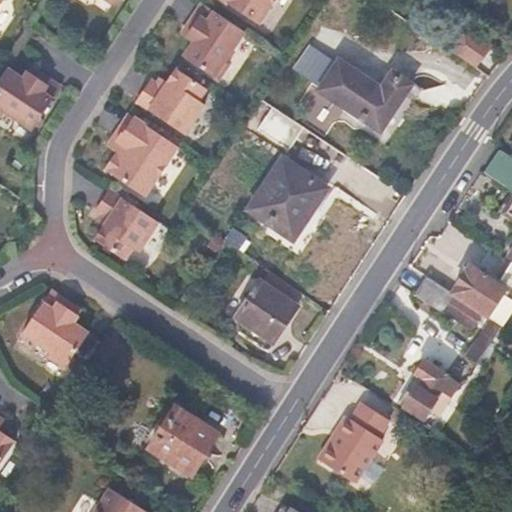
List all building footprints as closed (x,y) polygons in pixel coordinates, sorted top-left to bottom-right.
[(222,0),(259,25),(275,0),(222,0)] [(201,2),(185,26),(189,28),(184,36),(186,37),(185,38),(192,42),(183,57),(214,79),(246,32),(201,2)] [(184,36),(189,28),(185,26),(181,33),(184,36)] [(458,55),(472,34),(462,26),(447,48),(458,55)] [(379,133),(413,81),(392,68),(381,85),(341,58),(318,93),(379,133)] [(31,65),(28,71),(36,76),(40,71),(31,65)] [(32,131),(62,86),(40,71),(36,76),(28,71),(27,70),(22,78),(8,68),(8,69),(0,80),(0,115),(3,117),(5,113),(32,131)] [(200,100),(208,89),(177,68),(167,82),(164,87),(156,82),(152,79),(135,104),(147,111),(148,110),(185,135),(206,104),(200,100)] [(159,77),(156,82),(164,87),(167,82),(159,77)] [(145,197),(179,146),(129,113),(111,139),(115,142),(110,148),(116,153),(105,169),(145,197)] [(111,139),(106,146),(110,148),(115,142),(111,139)] [(511,190),(511,189),(511,158),(499,150),(484,171),(511,190)] [(293,241),(329,188),(282,157),(247,210),(293,241)] [(160,223),(111,190),(94,214),(98,217),(106,222),(103,226),(94,239),(125,260),(133,249),(139,253),(160,223)] [(511,196),(503,210),(511,216),(511,249),(507,258),(511,262),(511,196)] [(98,217),(95,221),(103,226),(106,222),(98,217)] [(216,252),(225,241),(216,234),(207,246),(216,252)] [(511,262),(500,279),(511,286),(511,262)] [(511,300),(502,293),(505,289),(467,264),(450,292),(479,311),(483,314),(491,319),(502,326),(511,310),(511,300)] [(450,292),(426,276),(414,292),(472,330),(483,314),(479,311),(450,292)] [(269,351),(299,306),(261,280),(235,319),(238,329),(269,351)] [(89,333),(75,323),(80,316),(72,310),(75,305),(51,290),(22,334),(49,352),(45,357),(65,370),(89,333)] [(193,316),(199,308),(188,299),(181,307),(193,316)] [(83,311),(75,305),(72,310),(80,316),(83,311)] [(477,364),(502,326),(491,319),(466,356),(477,364)] [(439,417),(459,383),(450,377),(424,360),(415,374),(422,378),(403,407),(425,421),(431,411),(439,417)] [(403,407),(422,378),(415,374),(396,402),(403,407)] [(355,483),(383,440),(379,437),(390,420),(361,402),(351,419),(346,416),(336,430),(341,433),(322,461),(355,483)] [(192,477),(220,433),(176,405),(148,449),(192,477)] [(431,430),(439,417),(431,411),(425,421),(422,424),(431,430)] [(322,461),(341,433),(336,430),(318,458),(322,461)] [(0,464),(15,442),(0,431),(0,464)] [(458,482),(465,471),(457,465),(449,476),(458,482)] [(148,511),(110,488),(94,511),(148,511)] [(467,496),(461,491),(452,501),(458,506),(467,496)] [(327,511),(303,497),(295,511),(291,508),(288,511),(327,511)] [(288,511),(291,508),(282,503),(276,511),(288,511)]
